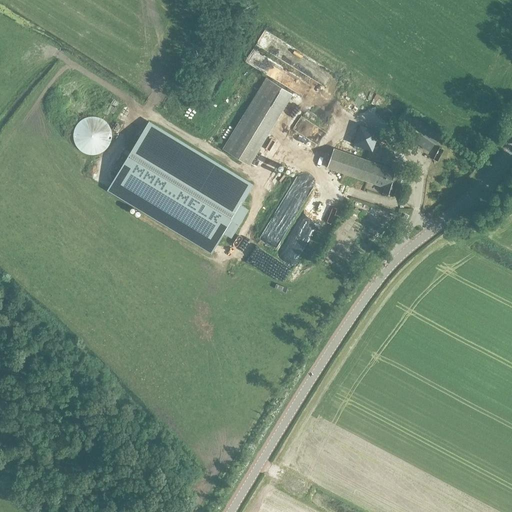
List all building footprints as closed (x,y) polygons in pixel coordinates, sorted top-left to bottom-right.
[(292,93),(266,77),(223,149),(241,160),(273,107),(281,112),(292,93)] [(429,152),(441,135),(405,110),(393,126),(429,152)] [(84,118),(79,122),(75,127),(73,133),(73,140),(76,146),(80,151),(85,154),(91,155),(98,155),(104,152),(108,148),(111,142),(112,135),(111,129),(108,123),(103,119),(97,117),(90,116),(84,118)] [(144,117),(102,182),(205,247),(217,228),(225,233),(242,206),(234,201),(247,181),(144,117)] [(372,152),(379,131),(359,124),(352,144),(372,152)] [(394,197),(403,168),(395,165),(393,170),(334,149),(327,168),(385,188),(384,193),(394,197)] [(392,165),(395,154),(385,151),(382,162),(392,165)]
